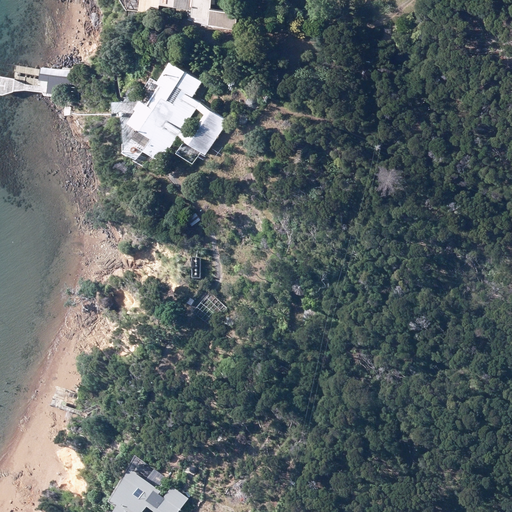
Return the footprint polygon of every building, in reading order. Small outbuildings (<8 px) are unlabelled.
[(189,17),(206,20),(206,24),(234,28),(234,12),(206,7),(207,0),(113,0),(115,1),(118,6),(123,11),(128,15),(133,18),(146,7),(156,8),(156,4),(190,10),(189,17)] [(128,107),(130,109),(122,123),(134,130),(126,142),(159,162),(174,137),(205,155),(226,120),(190,98),(200,81),(165,60),(152,80),(147,77),(137,93),(141,95),(137,101),(133,99),(128,107)] [(76,69),(43,65),(42,73),(42,79),(45,80),(51,81),(50,91),(67,93),(68,83),(75,83),(76,69)] [(193,263),(193,281),(201,281),(201,263),(193,263)] [(231,312),(212,294),(193,315),(213,333),(231,312)] [(185,319),(178,315),(173,325),(180,329),(185,319)] [(134,473),(115,507),(121,511),(120,511),(148,511),(150,510),(152,511),(182,511),(191,501),(175,489),(167,500),(162,497),(164,494),(134,473)]
